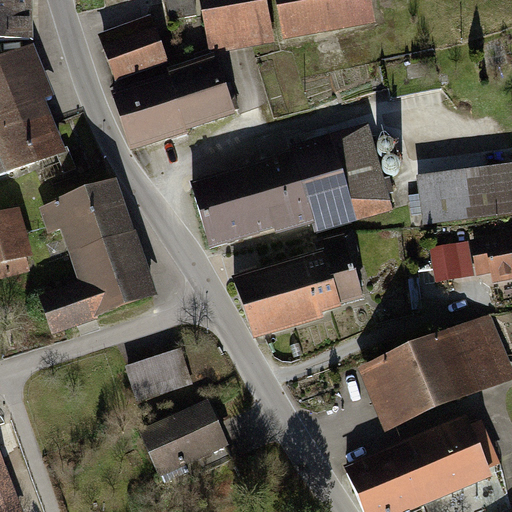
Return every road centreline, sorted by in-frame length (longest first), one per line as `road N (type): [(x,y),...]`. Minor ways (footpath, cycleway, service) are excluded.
road 1 (tertiary): [(215,304),(118,158),(62,0)]
road 2 (tertiary): [(341,511),(215,304)]
road 3 (residential): [(2,370),(215,304)]
road 4 (residential): [(2,370),(49,511)]
